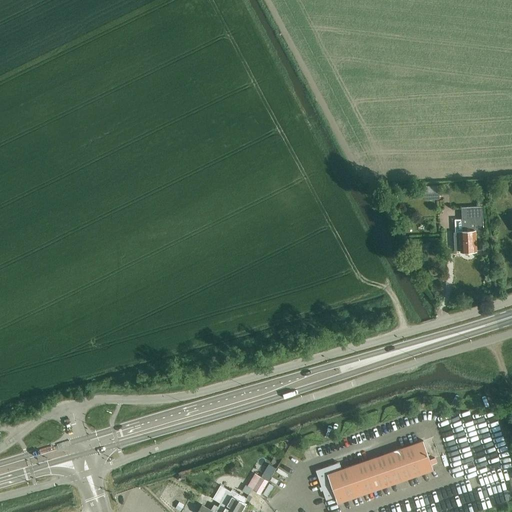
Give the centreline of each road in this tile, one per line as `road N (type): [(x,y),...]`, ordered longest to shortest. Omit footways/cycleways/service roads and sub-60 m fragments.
road 1 (unclassified): [(70,405),(194,395),(511,299)]
road 2 (unclassified): [(88,473),(511,332)]
road 3 (primary): [(83,454),(371,361)]
road 4 (primary): [(371,361),(333,364),(80,439)]
road 5 (primary): [(371,361),(511,315)]
